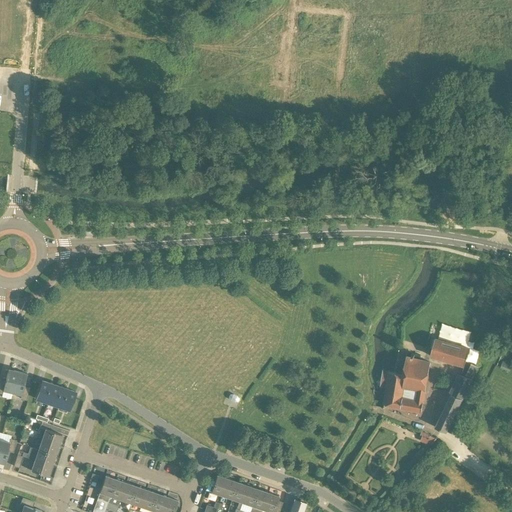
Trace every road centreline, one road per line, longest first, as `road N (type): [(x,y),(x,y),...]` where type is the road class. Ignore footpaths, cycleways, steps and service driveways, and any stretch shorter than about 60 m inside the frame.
road 1 (tertiary): [(511,254),(377,232),(138,243)]
road 2 (residential): [(346,511),(314,490),(207,455)]
road 3 (residential): [(100,388),(207,455)]
